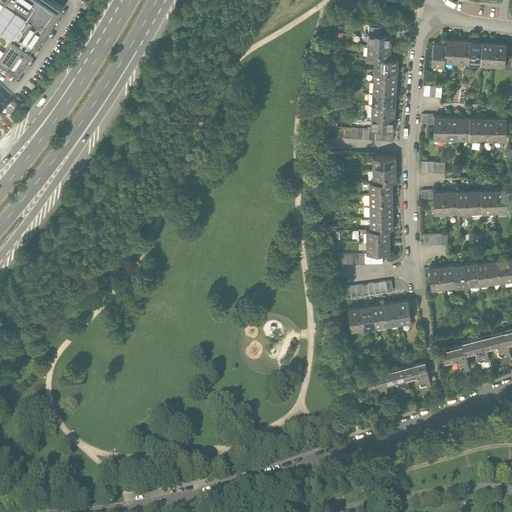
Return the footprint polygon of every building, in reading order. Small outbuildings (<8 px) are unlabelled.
[(54,0),(0,0),(0,58),(19,71),(34,49),(63,6),(54,0)] [(367,43),(390,44),(390,40),(391,31),(381,31),(368,30),(367,43)] [(456,61),(458,39),(452,38),(446,38),(446,43),(444,60),(456,61)] [(468,62),(470,40),(463,39),(458,39),(456,61),(468,62)] [(480,63),(482,41),(476,40),(470,40),(468,62),(480,63)] [(444,60),(446,43),(439,42),(433,41),(431,64),(444,65),(444,60)] [(487,41),(482,41),(480,63),(492,64),(494,42),(487,41)] [(500,42),(494,42),(492,64),(504,66),(505,56),(506,43),(500,42)] [(390,44),(367,43),(367,55),(375,55),(389,56),(390,51),(390,44)] [(374,67),(397,68),(397,62),(397,56),(389,56),(375,55),(374,67)] [(373,79),(396,80),(396,74),(397,68),(374,67),(373,79)] [(373,91),(395,92),(396,86),(396,80),(373,79),(373,91)] [(442,85),(424,84),(423,95),(441,96),(442,85)] [(372,103),(394,104),(395,98),(395,92),(373,91),(372,103)] [(371,115),(394,116),(394,110),(394,104),(372,103),(371,115)] [(433,114),(422,114),(421,125),(433,125),(433,115),(433,114)] [(394,116),(371,115),(370,127),(393,128),(394,121),(394,116)] [(433,138),(445,138),(446,115),(441,115),(433,115),(433,125),(433,138)] [(445,138),(457,138),(458,116),(452,116),(446,115),(445,138)] [(464,116),(458,116),(457,138),(469,139),(470,116),(464,116)] [(469,139),(481,139),(482,116),(476,116),(470,116),(469,139)] [(481,139),(493,139),(494,117),(487,116),(482,116),(481,139)] [(500,117),(494,117),(493,139),(506,140),(506,117),(500,117)] [(370,127),(327,125),(327,136),(392,140),(393,128),(370,127)] [(340,152),(328,152),(327,163),(339,163),(340,152)] [(372,168),(395,167),(395,162),(395,155),(372,156),(372,168)] [(445,161),(421,160),(421,171),(444,172),(445,161)] [(395,167),(372,168),(373,180),(391,179),(395,179),(395,172),(395,167)] [(369,192),(392,191),(392,185),(391,179),(373,180),(369,180),(369,192)] [(498,188),(493,188),(494,211),(507,210),(506,187),(498,188)] [(475,189),(469,189),(470,212),(482,211),(481,188),(475,189)] [(482,211),(494,211),(493,188),(486,188),(481,188),(482,211)] [(421,190),(421,201),(433,200),(433,191),(433,189),(421,190)] [(451,190),(445,190),(446,213),(458,212),(457,189),(451,190)] [(458,212),(470,212),(469,189),(463,189),(457,189),(458,212)] [(434,213),(446,213),(445,190),(440,190),(433,191),(433,200),(434,213)] [(369,204),(392,203),(392,197),(392,191),(369,192),(369,204)] [(370,216),(392,215),(392,209),(392,203),(369,204),(370,216)] [(392,215),(370,216),(370,228),(388,227),(393,227),(392,221),(392,215)] [(366,240),(389,239),(389,233),(388,227),(370,228),(366,228),(366,240)] [(340,230),(331,231),(331,239),(341,238),(340,230)] [(447,232),(423,233),(423,244),(447,243),(447,232)] [(389,239),(366,240),(366,252),(382,252),(389,252),(389,245),(389,239)] [(366,252),(334,253),(335,264),(382,263),(382,252),(366,252)] [(511,257),(504,258),(501,259),(503,281),(511,280),(511,257)] [(491,283),(503,281),(501,259),(493,260),(489,260),(491,283)] [(479,284),(491,283),(489,260),(482,261),(477,262),(479,284)] [(469,263),(465,263),(467,286),(479,284),(477,262),(469,263)] [(456,287),(467,286),(465,263),(462,263),(453,265),(456,287)] [(441,266),(444,289),(456,287),(453,265),(446,265),(441,266)] [(444,289),(441,266),(435,267),(428,268),(431,290),(444,289)] [(385,281),(338,288),(339,299),(392,291),(391,281),(385,282),(385,281)] [(396,302),(399,325),(411,323),(408,300),(401,301),(396,302)] [(399,325),(396,302),(389,303),(384,304),(387,326),(399,325)] [(372,305),(375,328),(387,326),(384,304),(377,305),(372,305)] [(375,328),(372,305),(365,306),(360,307),(363,330),(375,328)] [(363,330),(360,307),(355,308),(347,309),(351,332),(363,330)] [(497,334),(483,338),(486,349),(496,347),(496,348),(497,348),(499,358),(509,356),(507,344),(504,333),(497,334)] [(488,361),(486,349),(483,338),(478,339),(462,343),(463,346),(465,354),(475,352),(475,353),(476,353),(479,363),(488,361)] [(468,368),(465,354),(463,346),(458,347),(441,351),(444,362),(455,360),(455,361),(456,361),(458,371),(468,368)] [(411,366),(403,367),(406,379),(416,376),(417,378),(418,378),(420,387),(430,385),(425,362),(411,366)] [(400,368),(383,373),(385,384),(396,381),(396,383),(397,383),(399,393),(409,390),(406,379),(403,367),(400,368)] [(388,395),(385,384),(383,373),(377,374),(361,378),(364,389),(375,387),(375,388),(376,388),(378,398),(388,395)]
